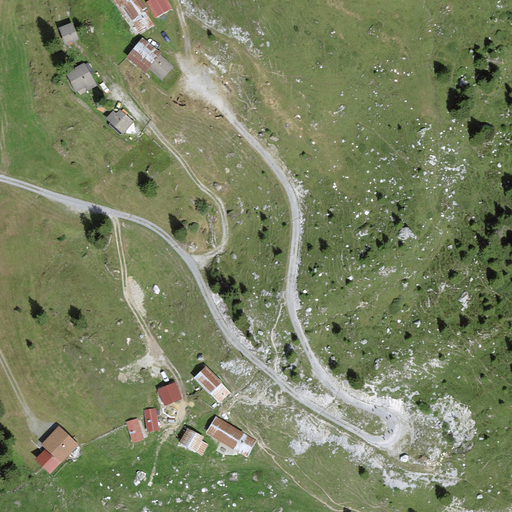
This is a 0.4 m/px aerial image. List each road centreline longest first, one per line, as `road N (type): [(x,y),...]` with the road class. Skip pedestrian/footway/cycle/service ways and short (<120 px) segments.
road 1 (track): [(176,0),(191,73),(291,193),(297,229),(290,295),(313,360),(334,390),(385,413),(395,427),(392,437),(371,440),(284,386)]
road 2 (track): [(284,386),(234,342),(190,262),(160,232),(0,179)]
road 3 (track): [(116,87),(218,201),(225,241),(190,262)]
road 4 (track): [(112,211),(127,296),(183,397)]
